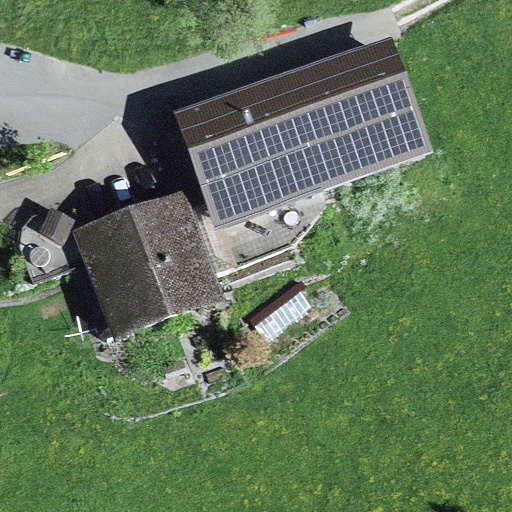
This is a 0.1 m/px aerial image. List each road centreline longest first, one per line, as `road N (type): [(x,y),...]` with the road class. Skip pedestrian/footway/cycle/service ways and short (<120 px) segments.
road 1 (track): [(424,0),(166,84)]
road 2 (unclassified): [(166,84),(122,97),(27,96),(0,81)]
